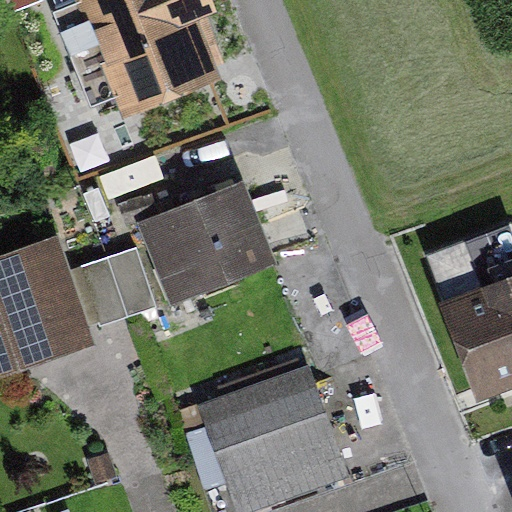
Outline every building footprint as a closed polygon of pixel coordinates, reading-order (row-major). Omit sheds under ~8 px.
[(204,0),(91,0),(131,108),(231,73),(204,0)] [(250,181),(141,224),(174,308),(283,266),(250,181)] [(511,221),(420,256),(474,398),(511,383),(511,221)] [(63,235),(0,256),(0,379),(101,344),(63,235)] [(160,304),(143,245),(78,264),(95,323),(160,304)] [(314,366),(202,406),(239,511),(257,511),(354,478),(314,366)]
